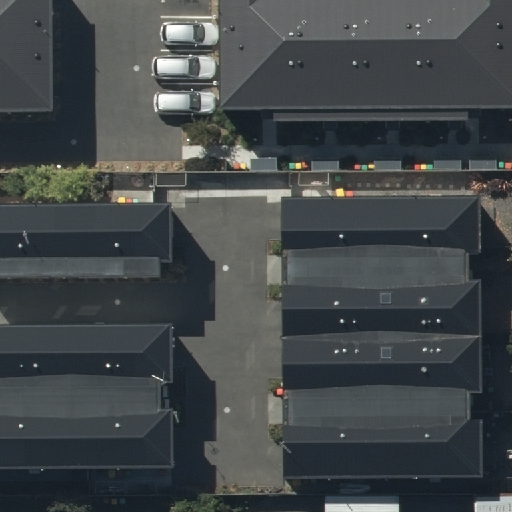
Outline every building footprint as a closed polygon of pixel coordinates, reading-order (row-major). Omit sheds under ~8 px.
[(0,0),(0,111),(52,111),(50,0),(0,0)] [(511,0),(218,0),(221,109),(274,109),(274,120),(468,118),(468,107),(511,106),(511,0)] [(477,183),(278,183),(279,472),(478,471),(477,183)] [(0,206),(0,280),(157,277),(157,261),(170,261),(169,203),(0,206)] [(171,325),(0,326),(0,467),(172,467),(171,325)] [(331,499),(323,499),(323,511),(400,511),(400,501),(394,501),(394,495),(331,495),(331,499)] [(511,511),(511,496),(473,498),(473,511),(511,511)]
